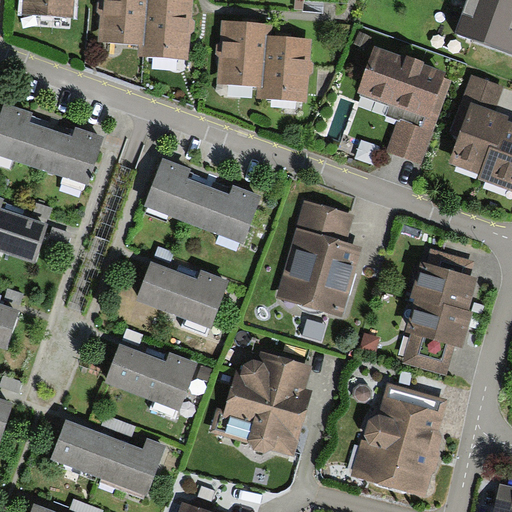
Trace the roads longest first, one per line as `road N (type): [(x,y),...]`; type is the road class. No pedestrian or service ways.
road 1 (residential): [(511,239),(0,53)]
road 2 (residential): [(511,290),(482,383),(475,435)]
